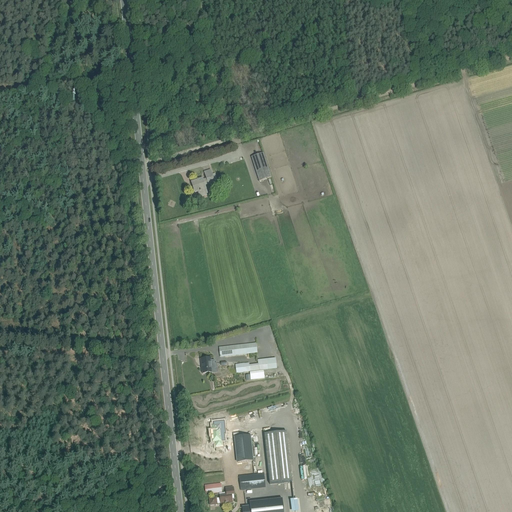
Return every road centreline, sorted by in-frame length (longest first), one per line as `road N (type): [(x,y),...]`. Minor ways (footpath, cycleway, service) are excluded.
road 1 (primary): [(181,511),(124,0)]
road 2 (track): [(452,511),(315,113)]
road 3 (track): [(141,165),(423,81),(415,0)]
road 4 (track): [(145,78),(0,93)]
